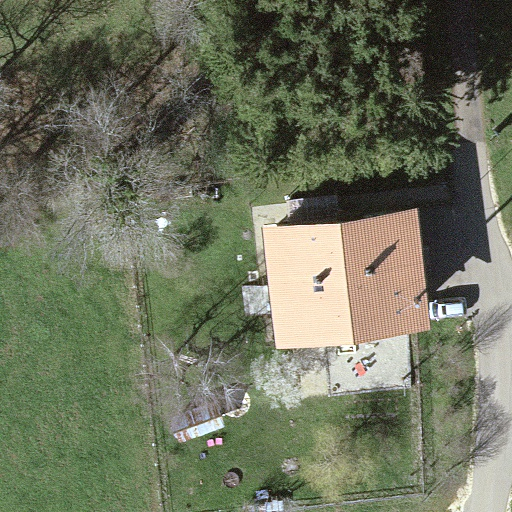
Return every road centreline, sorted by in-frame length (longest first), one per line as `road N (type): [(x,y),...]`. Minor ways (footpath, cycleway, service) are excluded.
road 1 (unclassified): [(505,333),(485,255),(454,0)]
road 2 (unclassified): [(485,511),(505,333)]
